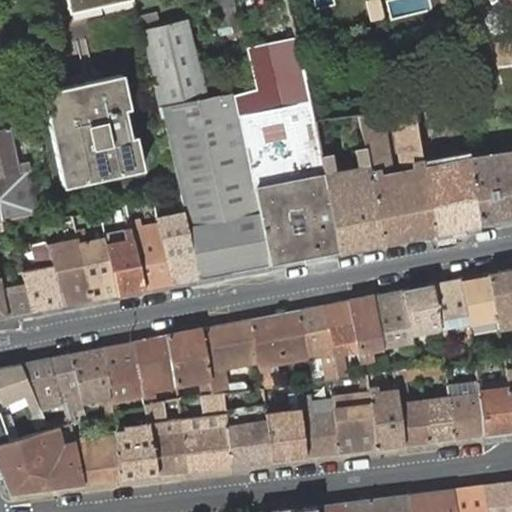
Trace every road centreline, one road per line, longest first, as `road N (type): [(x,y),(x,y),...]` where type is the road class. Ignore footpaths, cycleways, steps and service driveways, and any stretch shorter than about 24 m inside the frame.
road 1 (residential): [(0,341),(511,243)]
road 2 (residential): [(511,455),(76,511)]
